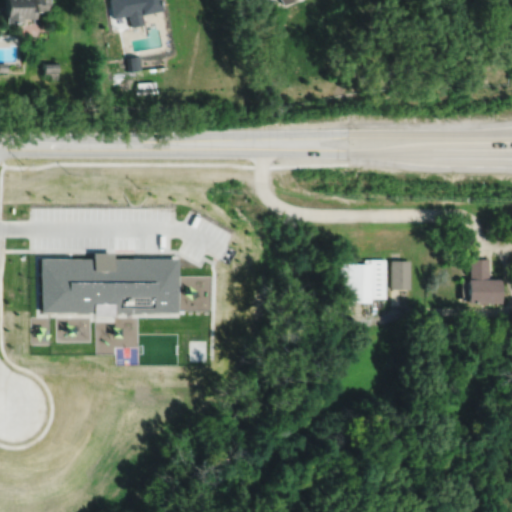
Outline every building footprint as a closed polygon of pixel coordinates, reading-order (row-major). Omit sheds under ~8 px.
[(2,0),(2,21),(18,21),(18,16),(31,16),(31,10),(48,10),(48,0),(2,0)] [(108,0),(111,17),(126,14),(128,26),(142,23),(140,12),(159,9),(157,0),(108,0)] [(124,56),(125,70),(139,68),(138,55),(124,56)] [(41,63),(41,78),(56,78),(56,62),(41,63)] [(38,256),(38,314),(179,315),(180,258),(116,258),(116,252),(93,252),(93,256),(38,256)] [(340,262),(340,301),(371,302),(371,297),(385,298),(386,259),(364,258),(364,262),(340,262)] [(467,258),(467,279),(465,279),(465,303),(499,303),(499,279),(487,279),(487,258),(467,258)] [(391,260),(391,289),(408,289),(409,260),(391,260)]
